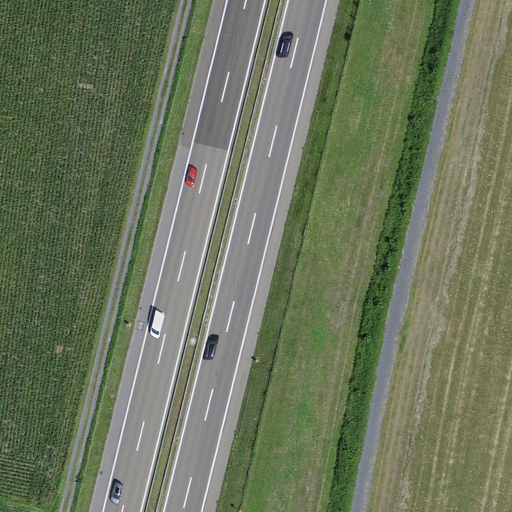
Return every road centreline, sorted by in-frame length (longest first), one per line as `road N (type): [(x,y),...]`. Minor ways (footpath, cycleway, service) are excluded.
road 1 (motorway): [(183,511),(308,0)]
road 2 (track): [(72,511),(196,0)]
road 3 (motorway): [(246,0),(122,511)]
road 4 (track): [(484,0),(381,511)]
